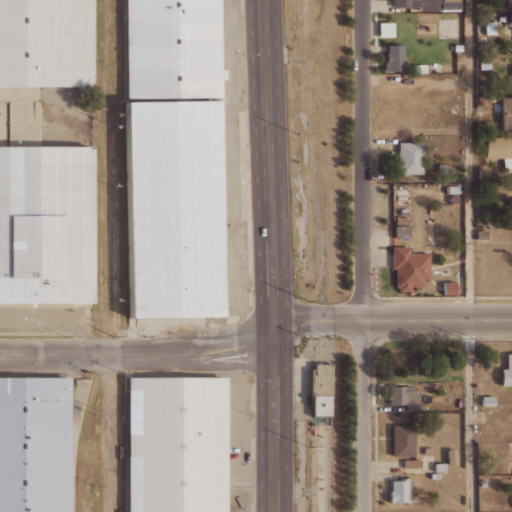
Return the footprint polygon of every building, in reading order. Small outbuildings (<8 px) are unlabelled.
[(0,0),(92,0),(92,86),(0,86),(0,0)] [(126,96),(124,0),(219,0),(221,95),(126,96)] [(459,0),(460,10),(420,11),(420,0),(459,0)] [(485,29),(485,21),(495,21),(495,29),(485,29)] [(378,37),(378,22),(393,22),(394,37),(378,37)] [(453,44),(462,44),(462,51),(453,52),(453,44)] [(385,45),(403,45),(403,70),(383,71),(383,61),(385,61),(385,45)] [(479,70),(479,56),(490,55),(490,70),(479,70)] [(501,97),(511,97),(511,130),(501,130),(501,97)] [(131,318),(127,102),(220,100),(224,316),(131,318)] [(484,135),(511,134),(511,158),(484,158),(484,135)] [(396,140),(421,141),(422,174),(398,173),(396,140)] [(0,146),(93,146),(93,303),(0,303),(0,146)] [(479,168),(487,168),(487,179),(479,179),(479,168)] [(445,186),(459,185),(460,193),(445,193),(445,186)] [(450,203),(450,195),(458,194),(459,203),(450,203)] [(395,216),(407,217),(407,225),(395,224),(395,216)] [(486,219),(494,218),(494,225),(486,226),(486,219)] [(393,237),(393,226),(408,225),(408,236),(393,237)] [(477,238),(477,230),(488,230),(488,238),(477,238)] [(390,246),(409,246),(409,252),(429,252),(429,280),(423,280),(423,286),(414,286),(414,291),(397,291),(397,287),(395,287),(395,268),(391,268),(390,246)] [(443,282),(455,282),(455,294),(443,294),(443,282)] [(506,353),(511,353),(511,387),(500,387),(500,368),(506,368),(506,353)] [(330,416),(330,425),(310,425),(310,415),(312,415),(312,395),(310,395),(310,369),(314,369),(314,363),(332,363),(332,395),(331,395),(331,416),(330,416)] [(0,511),(0,377),(69,377),(69,511),(0,511)] [(128,511),(128,377),(226,377),(226,511),(128,511)] [(389,386),(412,385),(413,404),(389,404),(389,386)] [(483,396),(495,397),(494,406),(482,405),(483,396)] [(390,425),(415,425),(415,456),(391,457),(390,425)] [(404,460),(419,459),(423,454),(423,448),(432,448),(432,470),(426,472),(405,472),(404,460)] [(446,449),(455,449),(456,464),(447,464),(446,449)] [(434,471),(434,463),(444,463),(444,471),(434,471)] [(390,480),(399,480),(399,478),(407,478),(407,480),(407,481),(411,481),(411,490),(407,490),(407,503),(389,503),(389,491),(390,491),(390,480)]
